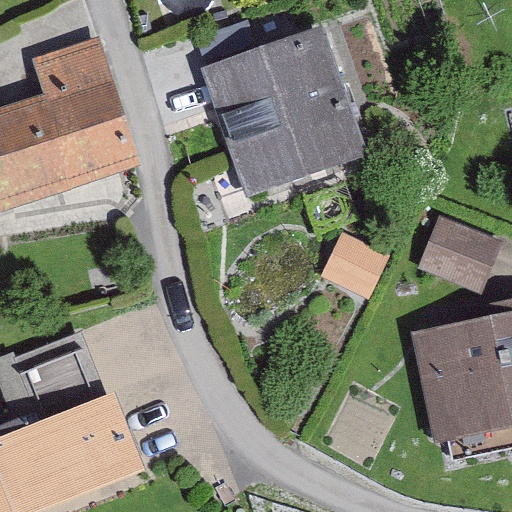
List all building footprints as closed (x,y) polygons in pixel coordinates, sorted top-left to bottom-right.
[(372,157),(329,38),(213,79),(256,199),(372,157)] [(143,173),(101,47),(39,68),(50,102),(0,118),(0,180),(12,216),(143,173)] [(501,254),(444,229),(425,273),(482,297),(501,254)] [(388,266),(347,248),(330,286),(371,304),(388,266)] [(485,325),(421,338),(445,453),(511,438),(511,311),(483,317),(485,325)] [(93,352),(34,373),(52,424),(111,403),(93,352)] [(128,404),(0,453),(0,511),(77,511),(158,481),(128,404)]
